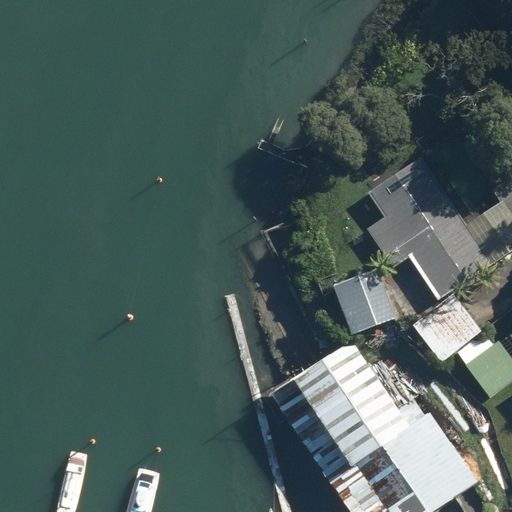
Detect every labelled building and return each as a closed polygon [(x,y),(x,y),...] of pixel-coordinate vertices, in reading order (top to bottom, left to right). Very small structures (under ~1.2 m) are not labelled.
[(402,261),(432,305),(511,250),(511,174),(483,194),(492,206),(462,226),(415,157),(364,192),(381,216),(360,230),(388,271),(402,261)] [(376,274),(328,291),(345,341),(394,324),(376,274)] [(454,355),(473,340),(479,335),(452,299),(408,334),(436,369),(454,355)] [(511,334),(503,339),(511,356),(511,334)] [(473,340),(454,355),(491,401),(511,383),(511,367),(493,344),(483,352),(473,340)] [(403,432),(346,349),(310,373),(267,403),(341,511),(442,511),(465,496),(478,488),(428,415),(403,432)]
